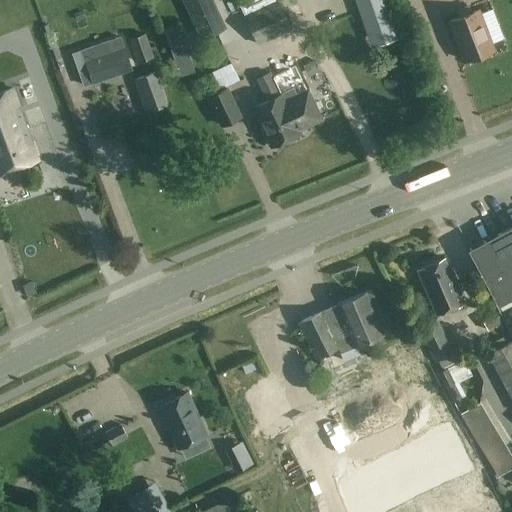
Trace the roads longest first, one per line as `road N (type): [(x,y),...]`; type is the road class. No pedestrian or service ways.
road 1 (secondary): [(0,374),(511,151)]
road 2 (unknown): [(289,268),(297,287),(283,325),(284,350),(370,511)]
